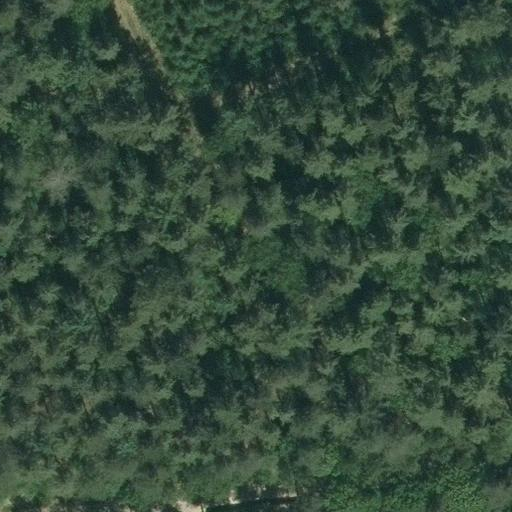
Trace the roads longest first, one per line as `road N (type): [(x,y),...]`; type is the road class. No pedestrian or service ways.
road 1 (track): [(175,105),(286,300),(455,466)]
road 2 (track): [(184,496),(511,460)]
road 3 (track): [(424,0),(375,32),(175,105)]
road 4 (track): [(47,511),(184,496)]
